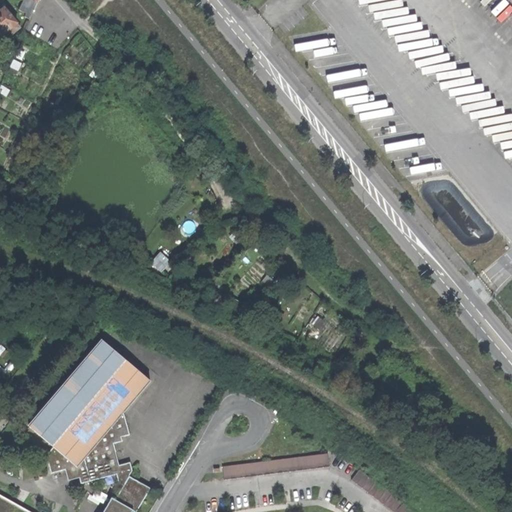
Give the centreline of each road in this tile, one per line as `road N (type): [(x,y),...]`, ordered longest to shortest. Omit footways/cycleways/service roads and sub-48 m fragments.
road 1 (secondary): [(212,0),(511,356)]
road 2 (track): [(80,21),(127,61),(209,173),(325,290),(371,323)]
road 3 (unknown): [(511,212),(340,0)]
